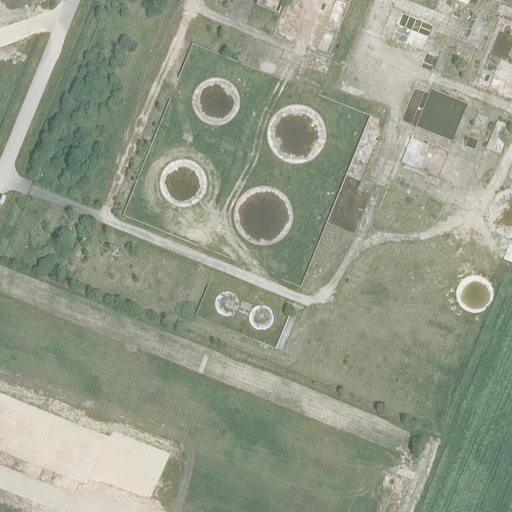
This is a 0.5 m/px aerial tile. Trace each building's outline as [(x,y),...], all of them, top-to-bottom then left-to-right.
[(460,7),(458,14),(465,16),(467,9),(460,7)] [(428,50),(439,23),(408,12),(398,38),(428,50)] [(438,70),(444,56),(433,51),(427,66),(438,70)] [(511,125),(501,121),(490,148),(503,153),(506,146),(502,144),(506,135),(510,137),(511,132),(511,125)] [(411,153),(422,156),(427,141),(417,138),(412,152),(409,151),(405,161),(408,162),(411,153)] [(167,168),(178,208),(220,197),(209,157),(167,168)] [(511,238),(511,194),(492,202),(506,240),(511,238)] [(449,202),(442,224),(448,226),(455,203),(449,202)]
